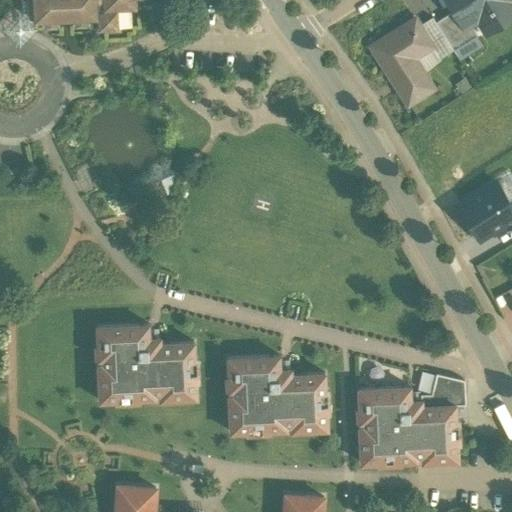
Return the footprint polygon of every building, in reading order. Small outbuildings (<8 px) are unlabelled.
[(34,0),(35,21),(99,18),(99,29),(119,28),(118,7),(137,6),(136,0),(34,0)] [(447,0),(454,10),(464,27),(470,23),(489,11),(498,26),(511,17),(511,5),(508,0),(447,0)] [(464,27),(454,10),(436,21),(453,49),(477,34),(470,23),(464,27)] [(415,19),(373,45),(409,102),(433,87),(414,57),(431,46),(432,45),(421,28),(415,19)] [(436,21),(435,19),(421,28),(432,45),(431,46),(439,58),(453,49),(436,21)] [(511,201),(497,176),(453,202),(477,242),(511,220),(511,201)] [(150,337),(149,323),(98,325),(99,346),(105,345),(105,355),(99,356),(99,358),(103,358),(104,363),(99,364),(100,400),(117,399),(117,393),(127,393),(128,401),(130,401),(129,392),(139,392),(139,398),(156,397),(156,393),(161,393),(161,398),(197,396),(197,379),(191,380),(190,370),(199,369),(199,367),(190,368),(190,358),(196,358),(195,340),(161,342),(161,336),(155,336),(150,337)] [(280,354),(228,356),(229,377),(235,377),(236,387),(230,387),(230,389),(234,389),(234,394),(229,395),(231,431),(248,430),(248,424),(258,424),(258,432),(260,432),(260,424),(270,423),(270,429),(287,428),(287,424),(292,424),(292,429),(328,428),(327,410),(321,411),(321,401),(330,400),(329,398),(321,399),(320,389),(326,389),(325,371),(292,373),(291,367),(286,368),(281,368),(280,354)] [(410,385),(359,387),(360,408),(366,408),(366,418),(360,418),(361,420),(365,420),(365,426),(360,426),(362,462),(379,461),(378,455),(388,455),(389,463),(391,463),(390,455),(400,454),(400,460),(418,459),(417,455),(422,455),(423,461),(459,459),(458,442),(452,442),(452,432),(460,431),(460,430),(451,430),(451,420),(457,420),(456,403),(422,404),(422,399),(416,399),(411,399),(410,385)] [(156,487),(119,484),(118,501),(121,501),(119,511),(323,511),(324,496),(286,493),(285,511),(148,511),(149,505),(155,506),(156,487)]
